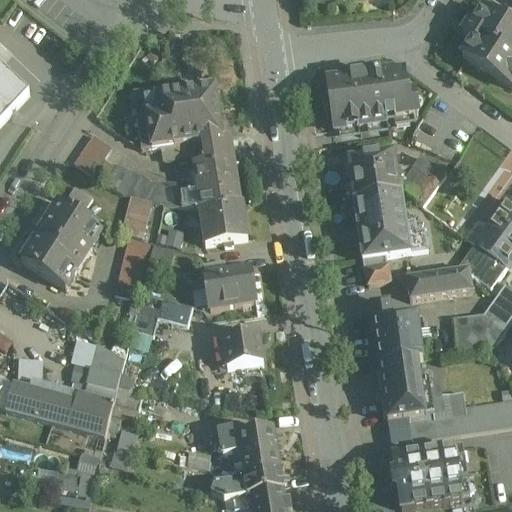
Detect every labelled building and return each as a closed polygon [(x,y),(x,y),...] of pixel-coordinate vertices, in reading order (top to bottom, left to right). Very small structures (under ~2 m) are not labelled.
[(511,30),(484,12),(473,29),(469,26),(463,37),(473,43),(462,60),(511,92),(511,30)] [(0,129),(29,98),(0,70),(0,129)] [(394,75),(327,84),(335,134),(387,127),(386,122),(418,118),(415,97),(409,98),(408,91),(394,75)] [(186,149),(224,144),(219,111),(222,110),(220,97),(216,97),(215,93),(199,95),(198,89),(181,92),(182,98),(158,102),(157,94),(134,97),(142,155),(186,149)] [(112,153),(93,140),(75,168),(94,181),(110,156),(112,153)] [(224,144),(186,149),(187,161),(206,158),(207,168),(196,170),(197,177),(192,178),(193,185),(198,184),(200,198),(181,198),(182,212),(197,215),(201,215),(241,209),(231,143),(224,144)] [(395,155),(349,162),(354,203),(401,196),(401,195),(399,186),(395,155)] [(110,156),(94,181),(104,187),(115,169),(119,162),(110,156)] [(446,179),(421,161),(405,185),(399,186),(401,195),(402,195),(403,196),(423,211),(446,179)] [(151,185),(115,169),(104,187),(103,188),(123,200),(149,206),(182,212),(181,198),(180,189),(151,187),(151,185)] [(93,202),(75,191),(69,200),(70,200),(87,211),(93,202)] [(401,196),(354,203),(365,273),(387,270),(385,260),(427,254),(425,235),(416,236),(415,225),(405,226),(401,196),(403,196),(402,195),(401,195),(401,196)] [(87,211),(70,200),(64,210),(80,221),(87,211)] [(488,231),(475,249),(475,248),(459,271),(465,275),(469,275),(469,278),(491,294),(511,263),(511,206),(508,204),(488,231)] [(151,211),(129,206),(121,239),(142,244),(151,211)] [(64,210),(60,207),(22,267),(66,295),(104,236),(80,221),(64,210)] [(241,209),(201,215),(206,251),(248,245),(242,209),(241,209)] [(478,224),(465,241),(475,248),(475,249),(488,231),(478,224)] [(150,250),(128,245),(117,289),(138,295),(150,250)] [(168,259),(153,255),(149,272),(164,276),(168,259)] [(387,270),(365,273),(367,290),(391,287),(389,270),(387,270)] [(465,275),(407,284),(410,306),(472,297),(469,278),(469,275),(465,275)] [(250,277),(207,283),(208,290),(202,291),(203,299),(209,298),(211,315),(255,309),(250,277)] [(511,291),(506,288),(484,319),(454,323),(456,358),(494,352),(511,327),(511,291)] [(138,295),(117,289),(114,300),(137,306),(140,295),(138,295)] [(193,313),(169,307),(163,326),(188,333),(193,313)] [(389,308),(371,311),(379,370),(418,365),(423,364),(420,341),(431,339),(430,333),(419,334),(417,319),(391,323),(389,308)] [(158,327),(136,321),(132,337),(153,343),(158,327)] [(0,355),(5,358),(14,344),(0,335),(0,355)] [(259,338),(222,344),(223,344),(215,345),(218,370),(226,369),(227,375),(264,369),(259,338)] [(124,365),(99,348),(93,372),(121,380),(121,379),(124,365)] [(418,365),(379,370),(388,426),(408,422),(409,428),(466,420),(465,413),(463,398),(441,401),(439,384),(421,387),(418,365)] [(114,410),(78,399),(76,407),(13,390),(5,415),(105,444),(113,411),(114,410)] [(511,406),(465,413),(466,420),(409,428),(411,447),(511,432),(511,406)] [(408,422),(388,426),(391,450),(411,447),(409,428),(408,422)] [(275,436),(241,440),(240,434),(221,436),(224,460),(232,459),(234,474),(241,473),(243,486),(281,478),(275,436)] [(454,453),(393,462),(396,482),(392,483),(394,495),(398,494),(400,509),(400,511),(417,511),(440,509),(440,508),(462,505),(460,490),(462,490),(459,468),(457,468),(454,453)] [(125,472),(130,459),(118,455),(114,467),(125,472)] [(82,501),(80,509),(87,511),(99,463),(79,458),(69,498),(82,501)] [(222,469),(202,464),(200,476),(219,481),(222,469)] [(281,478),(243,486),(244,492),(233,494),(232,489),(215,488),(211,498),(215,499),(225,502),(226,502),(232,503),(251,500),(283,494),(281,478)] [(285,507),(283,494),(251,500),(252,511),(289,511),(288,506),(285,507)] [(222,511),(225,502),(215,499),(213,510),(221,511),(222,511)] [(252,511),(251,500),(232,503),(226,502),(227,511),(252,511)]
